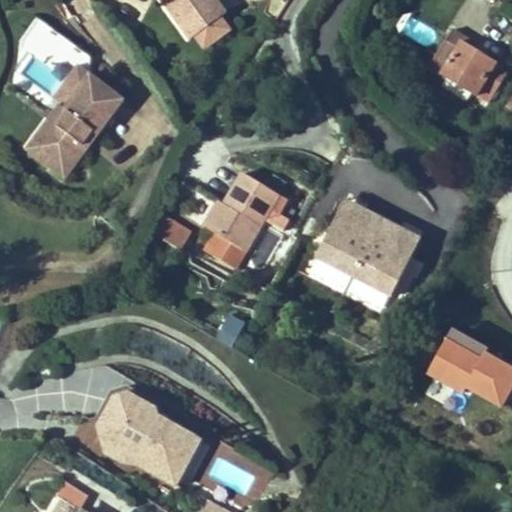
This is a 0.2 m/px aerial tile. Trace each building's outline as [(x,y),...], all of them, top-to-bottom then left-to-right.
[(162,0),(190,37),(225,10),(217,0),(162,0)] [(466,39),(452,31),(430,67),(489,103),(506,76),(492,68),(495,64),(479,54),(482,49),(475,45),(472,50),(463,44),(466,39)] [(475,45),(466,39),(463,44),(472,50),(475,45)] [(127,100),(94,73),(65,107),(61,103),(49,118),(57,124),(40,145),(49,153),(50,166),(63,177),(88,147),(83,143),(94,130),(99,134),(127,100)] [(49,118),(26,146),(50,166),(49,153),(40,145),(57,124),(49,118)] [(94,130),(83,143),(88,147),(99,134),(94,130)] [(210,230),(246,253),(266,220),(284,231),(290,222),(280,216),(288,202),(243,175),(210,230)] [(359,219),(366,205),(348,196),(341,210),(359,219)] [(405,266),(414,246),(396,237),(403,224),(366,205),(359,219),(341,210),(334,224),(318,256),(391,293),(405,266)] [(180,250),(192,231),(162,213),(150,232),(180,250)] [(265,294),(298,239),(284,231),(266,220),(246,253),(233,275),(265,294)] [(414,246),(421,233),(403,224),(396,237),(414,246)] [(419,273),(405,266),(391,293),(405,300),(419,273)] [(215,339),(232,348),(244,322),(227,314),(215,339)] [(491,338),(453,318),(427,367),(465,387),(467,383),(502,402),(511,383),(511,357),(488,345),(491,338)] [(120,388),(99,426),(104,445),(122,455),(121,461),(137,463),(176,485),(201,439),(143,407),(145,403),(138,399),(120,388)] [(99,426),(85,418),(74,436),(88,445),(99,426)] [(215,437),(189,478),(243,511),(244,511),(270,471),(215,437)] [(63,482),(51,508),(60,511),(75,511),(85,492),(63,482)] [(204,511),(211,502),(196,494),(186,511),(204,511)] [(228,511),(211,502),(204,511),(228,511)]
